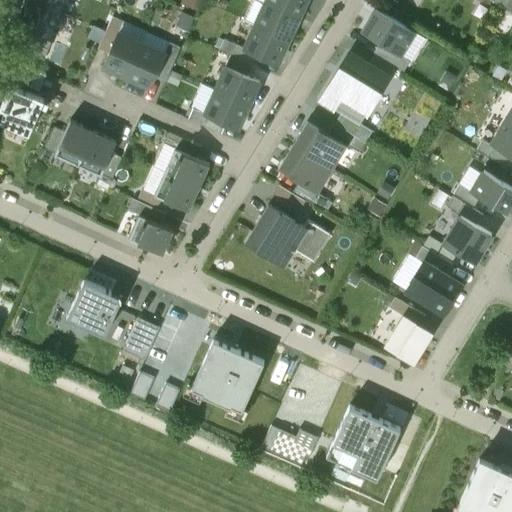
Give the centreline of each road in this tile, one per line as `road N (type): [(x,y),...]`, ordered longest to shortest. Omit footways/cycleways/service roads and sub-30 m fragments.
road 1 (residential): [(419,391),(173,280)]
road 2 (residential): [(250,157),(128,101),(120,117),(69,93)]
road 3 (residential): [(173,280),(0,201)]
road 4 (residential): [(250,157),(347,0)]
road 5 (residential): [(173,280),(250,157)]
road 6 (residential): [(486,282),(419,391)]
